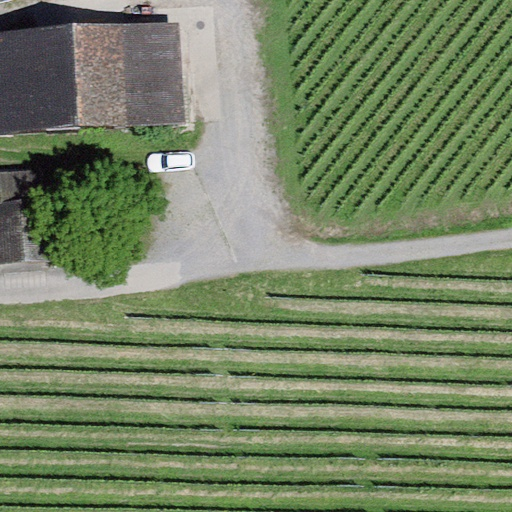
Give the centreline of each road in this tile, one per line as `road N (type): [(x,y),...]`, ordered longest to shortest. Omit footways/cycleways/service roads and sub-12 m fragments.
road 1 (track): [(0,291),(511,238)]
road 2 (track): [(221,0),(252,261)]
